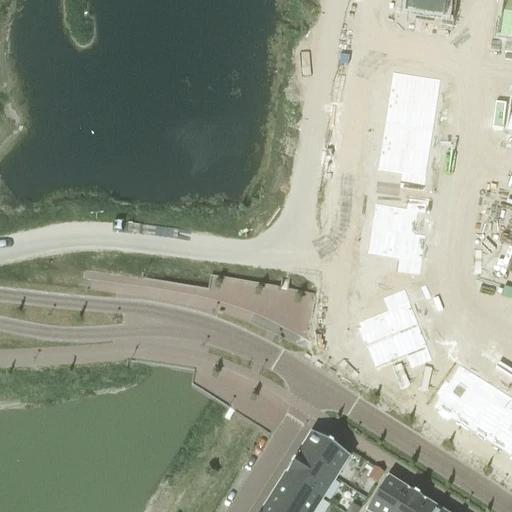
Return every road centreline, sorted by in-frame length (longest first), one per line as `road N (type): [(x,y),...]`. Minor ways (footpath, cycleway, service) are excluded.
road 1 (residential): [(318,383),(333,358),(343,301),(369,45)]
road 2 (residential): [(511,510),(318,383)]
road 3 (residential): [(318,383),(229,340),(136,321)]
road 4 (residential): [(318,383),(235,511)]
road 5 (residential): [(369,45),(511,56)]
road 6 (residential): [(136,321),(92,306),(0,297)]
road 7 (residential): [(0,324),(74,335),(136,321)]
